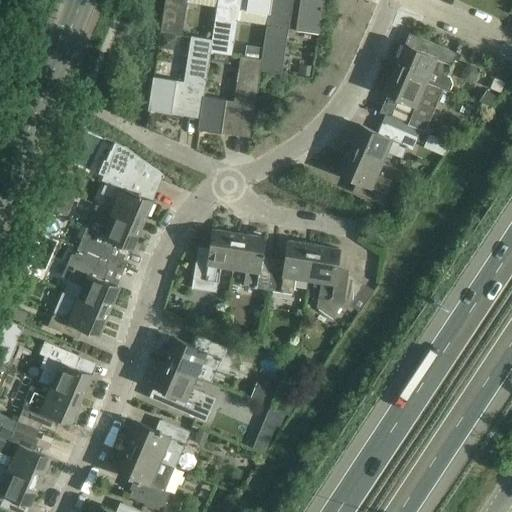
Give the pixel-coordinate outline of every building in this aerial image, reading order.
[(165,0),(160,33),(182,36),(187,0),(165,0)] [(218,0),(212,40),(211,52),(232,55),(239,10),(269,15),(270,15),(272,0),(218,0)] [(324,1),(316,0),(272,0),(270,15),(269,15),(262,59),(263,59),(261,71),(282,75),(289,30),(319,35),(324,1)] [(457,56),(412,36),(407,47),(405,46),(395,69),(428,83),(442,90),(449,93),(453,85),(450,78),(448,77),(457,56)] [(200,119),(204,97),(211,52),(212,40),(191,37),(184,82),(153,77),(148,111),(200,119)] [(251,138),(261,71),(263,59),(262,59),(241,56),(234,102),(204,97),(200,119),(198,130),(251,138)] [(423,132),(436,102),(442,90),(395,69),(385,92),(396,97),(387,116),(423,132)] [(361,126),(351,150),(383,164),(388,152),(403,158),(408,147),(414,150),(419,138),(385,124),(381,135),(361,126)] [(153,202),(152,201),(142,197),(154,169),(124,147),(114,142),(106,161),(104,160),(98,173),(105,176),(103,181),(106,182),(101,193),(116,200),(111,211),(143,225),(153,202)] [(378,176),(383,164),(351,150),(340,174),(360,182),(356,194),(383,205),(393,182),(378,176)] [(132,249),(143,225),(111,211),(96,204),(81,240),(109,252),(113,241),(132,249)] [(234,268),(239,234),(214,230),(211,251),(198,249),(192,289),(217,293),(221,266),(234,268)] [(265,238),(239,234),(234,268),(247,270),(245,286),(269,290),(273,261),(262,259),(265,238)] [(309,280),(314,246),(289,242),(286,263),(283,263),(283,262),(282,261),(281,261),(280,260),(279,260),(278,260),(277,261),(276,261),(273,261),(269,290),(294,294),(297,278),(309,280)] [(340,250),(314,246),(309,280),(322,282),(318,307),(333,318),(344,302),(349,273),(337,271),(340,250)] [(110,312),(116,297),(120,288),(100,280),(105,269),(96,265),(100,258),(74,247),(67,265),(73,268),(68,279),(83,286),(78,298),(110,312)] [(360,313),(371,297),(373,293),(364,286),(350,306),(360,313)] [(100,336),(110,312),(78,298),(63,291),(58,304),(48,327),(76,338),(81,327),(100,336)] [(175,338),(165,362),(197,376),(202,364),(217,371),(227,348),(200,336),(195,347),(175,338)] [(56,374),(51,386),(83,400),(92,376),(73,368),(78,356),(45,342),(40,354),(46,356),(41,368),(56,374)] [(192,388),(197,376),(165,362),(154,386),(174,395),(169,406),(207,422),(217,399),(192,388)] [(11,381),(6,398),(23,403),(28,386),(11,381)] [(72,423),(83,400),(51,386),(47,395),(32,388),(21,414),(18,422),(40,431),(44,424),(48,425),(53,415),(72,423)] [(138,423),(128,447),(176,468),(191,432),(163,420),(158,432),(138,423)] [(0,463),(42,482),(52,458),(33,449),(40,431),(18,422),(15,429),(2,423),(0,428),(0,463)] [(176,468),(128,447),(118,471),(138,479),(130,498),(163,511),(164,511),(172,494),(166,491),(176,468)] [(32,505),(42,482),(0,463),(0,504),(8,508),(13,497),(32,505)]
